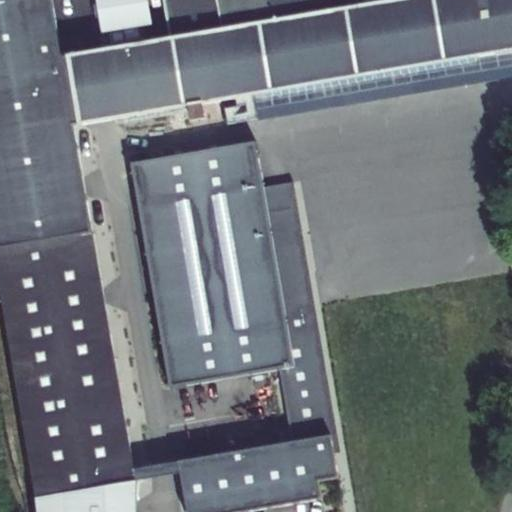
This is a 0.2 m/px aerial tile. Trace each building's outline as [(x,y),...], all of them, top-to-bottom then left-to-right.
[(0,0),(0,280),(37,493),(40,511),(136,511),(136,477),(93,233),(101,232),(83,126),(190,108),(192,118),(204,116),(203,106),(511,52),(511,0),(409,0),(359,9),(357,0),(160,0),(167,41),(64,58),(54,0),(0,0)] [(511,73),(511,52),(203,106),(204,116),(206,126),(511,73)] [(257,144),(132,165),(172,392),(281,373),(294,446),(203,462),(211,511),(271,511),(327,503),(324,485),(343,481),(336,439),(332,439),(311,317),(308,317),(290,209),(269,213),(257,144)] [(401,249),(479,248),(479,208),(401,209),(401,249)] [(184,465),(192,511),(211,511),(203,462),(184,465)]
